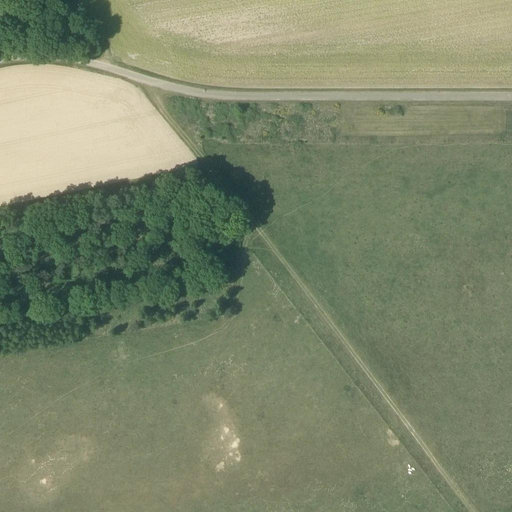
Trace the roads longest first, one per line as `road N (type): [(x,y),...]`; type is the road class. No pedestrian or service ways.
road 1 (track): [(137,77),(474,511)]
road 2 (unclassified): [(0,60),(81,62),(187,97),(511,101)]
